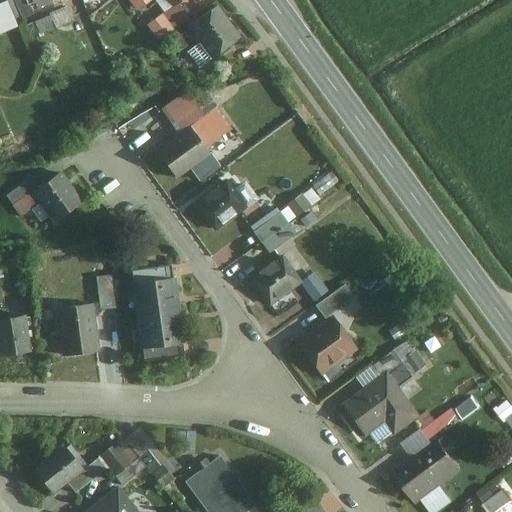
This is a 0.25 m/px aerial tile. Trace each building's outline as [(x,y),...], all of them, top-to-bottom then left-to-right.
[(134,0),(143,11),(157,0),(134,0)] [(186,0),(168,0),(175,9),(186,0)] [(247,42),(219,6),(190,28),(218,64),(247,42)] [(193,130),(160,152),(179,180),(212,158),(193,130)] [(63,175),(33,196),(55,225),(86,204),(63,175)] [(229,180),(195,204),(216,233),(250,209),(229,180)] [(256,229),(275,254),(302,234),(294,224),(326,200),(315,185),(256,229)] [(284,256),(250,280),(271,309),(305,285),(284,256)] [(103,305),(122,306),(123,275),(103,275),(103,305)] [(177,280),(131,287),(140,352),(187,346),(177,280)] [(354,285),(321,301),(327,314),(360,298),(354,285)] [(94,306),(59,311),(67,359),(107,353),(105,336),(99,337),(94,306)] [(27,316),(0,319),(0,357),(32,353),(27,316)] [(336,317),(299,344),(323,378),(361,352),(336,317)] [(389,373),(345,403),(366,434),(386,421),(395,434),(420,417),(389,373)] [(424,429),(433,440),(464,417),(456,406),(424,429)] [(132,433),(136,450),(151,447),(147,430),(132,433)] [(438,439),(392,471),(416,505),(462,473),(438,439)] [(121,440),(101,457),(117,475),(137,458),(121,440)] [(72,445),(38,475),(56,495),(90,465),(72,445)] [(220,456),(186,482),(208,511),(239,511),(254,502),(220,456)] [(511,503),(511,490),(508,481),(484,490),(492,511),(511,503)] [(139,511),(119,487),(86,511),(139,511)] [(323,511),(315,500),(299,511),(323,511)]
